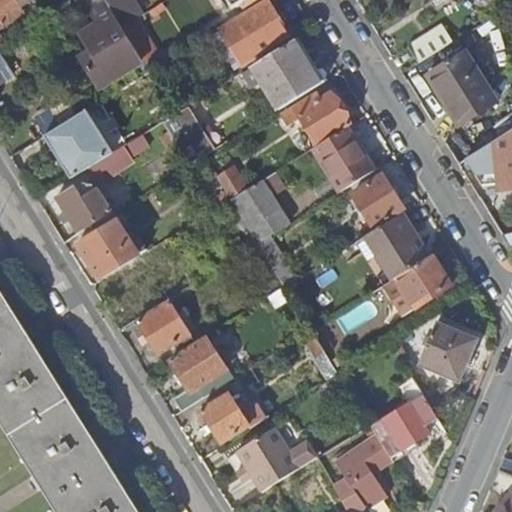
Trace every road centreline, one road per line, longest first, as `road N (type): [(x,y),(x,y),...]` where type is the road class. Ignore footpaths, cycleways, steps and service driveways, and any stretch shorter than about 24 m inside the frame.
road 1 (residential): [(203,511),(0,188)]
road 2 (residential): [(511,298),(326,0)]
road 3 (residential): [(452,511),(511,370)]
